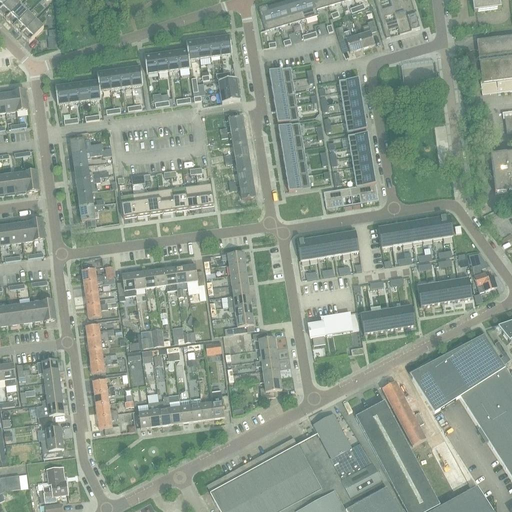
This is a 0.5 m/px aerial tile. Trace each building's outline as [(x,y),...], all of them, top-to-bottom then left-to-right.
[(0,0),(0,11),(11,0),(0,0)] [(11,0),(0,11),(0,14),(6,21),(20,6),(14,0),(11,0)] [(41,0),(33,0),(26,6),(32,13),(43,2),(41,0)] [(298,0),(296,0),(285,3),(291,24),(304,20),(298,0)] [(298,0),(304,20),(317,17),(316,11),(315,11),(312,0),(298,0)] [(312,0),(315,11),(316,11),(328,7),(326,0),(312,0)] [(472,0),(474,13),(501,9),(499,0),(472,0)] [(395,22),(415,16),(411,2),(391,8),(378,12),(380,19),(393,15),(395,21),(395,22)] [(285,3),(272,7),(278,28),(291,24),(285,3)] [(6,21),(13,28),(28,14),(20,6),(6,21)] [(261,18),(265,32),(278,28),(272,7),(266,9),(265,9),(265,8),(260,9),(260,10),(259,11),(261,18)] [(13,28),(21,36),(36,22),(28,14),(13,28)] [(397,29),(399,36),(419,30),(415,16),(395,22),(395,21),(382,25),(384,33),(397,29)] [(43,30),(36,22),(21,36),(29,44),(43,30)] [(370,34),(376,32),(373,22),(367,24),(368,26),(362,28),(364,34),(358,36),(362,50),(374,46),(370,34)] [(350,54),(362,50),(358,36),(351,38),(349,32),(344,34),(342,28),(335,30),(339,43),(346,41),(350,54)] [(480,83),(482,97),(511,92),(511,113),(502,114),(503,121),(505,120),(506,135),(508,135),(508,134),(511,133),(511,154),(489,158),(494,196),(511,193),(511,37),(477,42),(482,83),(480,83)] [(220,57),(232,56),(229,38),(218,39),(220,57)] [(210,59),(220,57),(218,39),(207,41),(210,59)] [(197,42),(199,60),(210,59),(207,41),(197,42)] [(185,44),(186,47),(186,52),(187,52),(188,62),(189,62),(199,60),(197,42),(185,44)] [(190,70),(189,62),(188,62),(187,52),(186,52),(176,53),(179,71),(190,70)] [(168,73),(179,71),(176,53),(166,55),(168,73)] [(155,56),(157,74),(168,73),(166,55),(155,56)] [(144,58),(146,76),(157,74),(155,56),(144,58)] [(131,88),(142,87),(140,69),(129,70),(131,88)] [(268,72),(271,86),(292,82),(290,69),(273,72),(268,72)] [(118,72),(121,90),(131,88),(129,70),(118,72)] [(107,73),(110,91),(121,90),(118,72),(107,73)] [(100,93),(110,91),(107,73),(96,75),(97,83),(98,83),(99,93),(100,93)] [(236,80),(235,80),(218,83),(220,94),(238,91),(236,80)] [(340,94),(360,91),(358,80),(338,83),(340,94)] [(273,98),(294,95),(292,82),(271,86),(273,98)] [(101,101),(100,93),(99,93),(98,83),(97,83),(87,84),(90,102),(101,101)] [(79,104),(90,102),(87,84),(76,85),(79,104)] [(68,105),(79,104),(76,85),(66,87),(68,105)] [(55,88),(57,107),(68,105),(66,87),(55,88)] [(162,102),(160,90),(150,91),(152,104),(162,102)] [(218,100),(218,91),(201,91),(201,101),(218,100)] [(220,94),(222,105),(239,102),(238,91),(220,94)] [(342,104),(361,101),(360,91),(340,94),(342,104)] [(14,94),(16,113),(27,112),(25,93),(14,94)] [(3,96),(5,115),(16,113),(14,94),(13,94),(13,95),(9,96),(9,95),(3,96)] [(294,95),(273,98),(275,111),(297,108),(294,95)] [(361,101),(342,104),(343,114),(363,111),(361,101)] [(297,108),(275,111),(277,125),(299,121),(297,108)] [(343,114),(345,125),(365,121),(363,111),(343,114)] [(222,119),(224,133),(244,130),(242,116),(222,119)] [(365,121),(345,125),(347,135),(366,131),(365,121)] [(302,138),(299,124),(278,128),(280,141),(302,138)] [(244,130),(224,133),(227,147),(246,143),(244,130)] [(86,154),(89,153),(89,149),(88,146),(85,147),(84,142),(89,142),(88,135),(77,136),(78,141),(70,142),(72,156),(86,154)] [(367,135),(347,138),(349,149),(369,146),(367,135)] [(280,141),(282,154),(304,151),(302,138),(280,141)] [(246,143),(227,147),(229,160),(248,157),(246,143)] [(369,146),(349,149),(351,159),(370,156),(369,146)] [(72,156),(74,169),(88,167),(87,160),(90,160),(90,158),(102,156),(103,158),(111,157),(110,150),(96,152),(89,153),(86,154),(72,156)] [(304,151),(282,154),(284,167),(306,163),(304,151)] [(370,156),(351,159),(352,169),(372,166),(370,156)] [(248,157),(229,160),(231,174),(251,171),(248,157)] [(306,163),(284,167),(286,180),(308,176),(306,163)] [(372,166),(352,169),(354,179),(374,176),(372,166)] [(88,173),(88,167),(74,169),(76,183),(89,181),(93,180),(108,178),(108,173),(93,175),(92,172),(88,173)] [(251,171),(231,174),(233,187),(253,184),(251,171)] [(36,173),(25,175),(27,194),(38,192),(36,173)] [(27,194),(25,175),(14,176),(17,195),(22,195),(22,193),(27,193),(27,194)] [(17,195),(14,176),(3,178),(6,197),(12,196),(12,195),(16,194),(16,196),(17,195)] [(308,176),(286,180),(288,193),(310,190),(308,176)] [(374,176),(354,179),(355,189),(356,189),(375,186),(374,176)] [(76,183),(78,196),(91,194),(89,181),(76,183)] [(233,187),(236,202),(255,198),(253,184),(233,187)] [(212,185),(198,186),(202,209),(203,209),(214,208),(214,207),(215,206),(212,185)] [(198,186),(186,188),(189,211),(190,210),(190,211),(201,210),(201,209),(202,209),(198,186)] [(359,205),(378,202),(375,186),(356,189),(355,189),(349,190),(350,198),(358,196),(360,204),(359,204),(359,205)] [(186,188),(173,190),(176,212),(177,212),(177,213),(189,211),(188,211),(189,211),(186,188)] [(173,190),(160,192),(163,214),(164,214),(165,215),(176,213),(176,212),(173,190)] [(350,198),(349,190),(323,194),(326,211),(352,206),(350,198)] [(160,192),(147,194),(150,216),(152,216),(152,217),(163,215),(163,214),(160,192)] [(78,196),(79,209),(93,207),(91,194),(78,196)] [(147,194),(134,195),(137,218),(139,218),(150,217),(150,216),(147,194)] [(121,197),(124,220),(126,219),(126,220),(137,219),(137,218),(134,195),(121,197)] [(294,222),(313,221),(313,198),(293,198),(294,222)] [(93,207),(79,209),(81,223),(86,222),(95,221),(94,214),(97,214),(97,211),(96,207),(93,207)] [(439,219),(442,239),(453,238),(449,218),(439,219)] [(432,241),(442,239),(439,219),(429,221),(432,241)] [(96,228),(95,221),(86,222),(87,229),(96,228)] [(422,243),(432,241),(429,221),(419,223),(422,243)] [(31,224),(33,243),(44,241),(42,222),(31,224)] [(412,244),(422,243),(419,223),(409,224),(412,244)] [(19,226),(22,244),(33,243),(31,224),(30,224),(30,226),(26,226),(26,225),(19,226)] [(402,246),(412,244),(409,224),(399,226),(402,246)] [(8,228),(11,246),(22,244),(19,226),(19,227),(15,228),(15,227),(8,228)] [(392,248),(402,246),(399,226),(388,228),(392,248)] [(0,228),(0,247),(11,246),(8,228),(8,229),(4,230),(4,228),(0,228)] [(381,250),(392,248),(388,228),(378,230),(381,250)] [(346,235),(350,255),(358,253),(355,233),(346,235)] [(341,256),(350,255),(346,235),(338,236),(341,256)] [(333,257),(341,256),(338,236),(330,237),(333,257)] [(325,259),(333,257),(330,237),(322,239),(325,259)] [(317,260),(325,259),(322,239),(314,240),(317,260)] [(309,261),(317,260),(314,240),(305,242),(309,261)] [(300,263),(309,261),(305,242),(297,243),(300,263)] [(227,256),(229,267),(245,264),(243,254),(227,256)] [(479,255),(468,257),(474,279),(479,295),(496,289),(493,277),(487,279),(485,275),(481,276),(479,271),(487,268),(479,255)] [(229,267),(230,277),(246,275),(245,264),(229,267)] [(206,302),(204,284),(202,273),(196,274),(195,267),(184,268),(186,284),(187,290),(188,296),(199,295),(199,303),(206,302)] [(112,268),(105,269),(106,275),(102,275),(103,277),(99,278),(98,277),(95,277),(94,270),(82,272),(83,285),(114,280),(112,268)] [(187,290),(186,284),(184,268),(174,269),(177,292),(178,299),(184,299),(183,291),(187,290)] [(168,293),(177,292),(174,269),(163,271),(166,287),(166,293),(168,293)] [(155,288),(166,287),(163,271),(153,272),(155,288)] [(145,290),(155,288),(153,272),(143,274),(145,290)] [(134,291),(145,290),(143,274),(132,275),(134,291)] [(135,298),(134,291),(132,275),(122,277),(123,284),(117,285),(119,303),(125,302),(125,299),(135,298)] [(230,277),(231,288),(248,285),(246,275),(230,277)] [(83,285),(85,296),(98,294),(97,287),(115,285),(114,280),(83,285)] [(468,280),(458,282),(461,302),(472,300),(468,280)] [(458,282),(448,283),(451,303),(461,302),(458,282)] [(448,283),(438,285),(441,305),(451,303),(448,283)] [(227,299),(249,296),(248,285),(231,288),(233,298),(227,299)] [(438,285),(427,287),(431,307),(441,305),(438,285)] [(431,307),(427,287),(417,288),(420,308),(431,307)] [(86,308),(99,306),(107,305),(106,300),(99,302),(98,294),(85,296),(86,308)] [(228,304),(234,303),(234,308),(250,306),(249,296),(227,299),(228,304)] [(53,303),(42,304),(44,323),(55,322),(53,303)] [(44,323),(42,304),(30,306),(33,324),(39,323),(39,322),(43,321),(44,323)] [(107,305),(99,306),(86,308),(88,320),(101,319),(100,312),(108,311),(107,305)] [(33,324),(30,306),(19,307),(21,325),(28,324),(28,323),(32,323),(32,324),(33,324)] [(235,313),(236,319),(252,316),(250,306),(234,308),(229,309),(230,314),(235,313)] [(19,307),(8,309),(10,327),(17,326),(17,325),(21,324),(21,325),(19,307)] [(411,308),(401,309),(404,329),(415,328),(411,308)] [(10,327),(8,309),(0,310),(0,328),(6,327),(5,326),(9,326),(10,327)] [(401,309),(391,311),(394,331),(404,329),(401,309)] [(391,311),(381,313),(384,333),(394,331),(391,311)] [(381,313),(371,314),(374,334),(384,333),(381,313)] [(374,334),(371,314),(360,316),(363,336),(374,334)] [(308,326),(310,339),(324,337),(324,336),(351,332),(349,315),(321,320),(322,324),(308,326)] [(253,327),(252,316),(236,319),(237,329),(232,330),(233,336),(247,334),(246,328),(253,327)] [(497,329),(509,343),(511,340),(511,323),(497,329)] [(86,328),(87,340),(111,337),(114,337),(113,331),(100,333),(99,326),(86,328)] [(258,342),(260,352),(276,350),(274,339),(267,340),(266,334),(252,336),(253,342),(258,342)] [(429,361),(408,375),(412,380),(434,414),(460,398),(511,479),(511,380),(484,336),(462,348),(461,345),(441,358),(441,359),(431,364),(429,361)] [(89,352),(102,350),(106,350),(105,342),(112,341),(111,337),(87,340),(89,352)] [(89,352),(90,363),(103,362),(111,361),(110,357),(103,357),(102,350),(89,352)] [(260,352),(261,363),(277,360),(276,350),(260,352)] [(128,355),(126,355),(127,363),(140,361),(139,354),(134,354),(128,355)] [(161,357),(153,358),(155,368),(162,367),(161,357)] [(195,360),(188,361),(189,368),(196,367),(195,360)] [(261,363),(262,373),(279,371),(277,360),(261,363)] [(111,361),(103,362),(90,363),(92,376),(105,374),(104,366),(111,366),(111,361)] [(38,375),(43,375),(58,373),(57,362),(37,364),(38,375)] [(13,366),(3,367),(5,382),(5,388),(16,386),(13,366)] [(262,373),(264,383),(280,381),(279,371),(262,373)] [(43,375),(44,386),(60,384),(58,373),(43,375)] [(397,376),(380,385),(411,442),(428,433),(397,376)] [(93,383),(95,395),(115,392),(114,388),(110,388),(110,390),(107,390),(106,381),(93,383)] [(281,392),(280,381),(264,383),(265,389),(260,390),(261,401),(275,399),(274,393),(281,392)] [(44,386),(46,396),(61,394),(60,384),(44,386)] [(95,395),(96,407),(109,405),(108,396),(110,395),(111,397),(115,396),(115,392),(95,395)] [(221,393),(210,395),(211,404),(214,420),(224,419),(223,412),(229,411),(227,397),(221,398),(221,393)] [(42,408),(47,407),(62,405),(61,394),(46,396),(47,402),(41,402),(42,408)] [(158,404),(159,411),(162,427),(172,426),(170,410),(169,404),(168,398),(163,399),(164,403),(158,404)] [(190,401),(191,407),(193,423),(203,422),(201,406),(200,400),(190,401)] [(190,401),(179,403),(182,425),(193,423),(191,407),(190,401)] [(405,511),(429,511),(440,506),(385,402),(356,418),(405,511)] [(169,404),(170,410),(172,426),(182,425),(179,403),(169,404)] [(148,405),(149,413),(151,429),(162,427),(159,411),(158,404),(148,405)] [(211,404),(201,406),(203,422),(214,420),(211,404)] [(42,408),(36,408),(38,419),(39,426),(41,426),(40,425),(53,424),(52,418),(64,416),(62,405),(47,407),(42,408)] [(96,407),(98,419),(118,416),(117,411),(113,412),(113,411),(110,411),(109,405),(96,407)] [(140,430),(151,429),(149,413),(138,414),(140,430)] [(118,420),(118,416),(98,419),(99,430),(104,430),(105,437),(120,435),(119,428),(112,429),(111,422),(114,421),(113,420),(118,420)] [(333,416),(313,427),(331,460),(330,460),(353,504),(384,487),(372,465),(361,448),(353,453),(333,416)] [(9,420),(2,421),(3,429),(10,428),(9,420)] [(45,432),(47,442),(62,440),(60,429),(54,430),(53,424),(40,425),(41,426),(41,432),(45,432)] [(441,436),(427,445),(451,487),(465,479),(441,436)] [(353,507),(352,505),(317,437),(297,447),(293,440),(238,470),(239,472),(235,474),(234,472),(207,487),(220,511),(400,511),(394,501),(393,502),(386,490),(353,507)] [(63,451),(62,440),(47,442),(41,443),(43,460),(58,459),(57,452),(63,451)] [(67,496),(65,483),(61,483),(60,470),(47,472),(49,486),(51,485),(52,493),(49,493),(48,490),(43,491),(44,505),(56,503),(55,497),(67,496)] [(14,492),(20,491),(19,477),(12,478),(14,492)] [(492,511),(477,488),(433,511),(492,511)]
